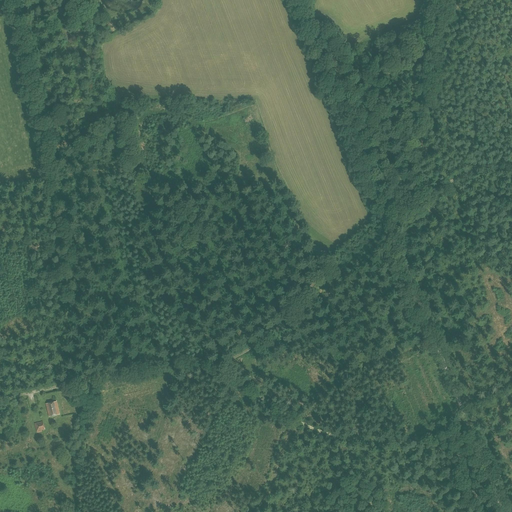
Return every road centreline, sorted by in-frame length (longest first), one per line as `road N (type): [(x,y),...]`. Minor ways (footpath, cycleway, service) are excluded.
road 1 (track): [(140,185),(200,350),(224,371),(337,434),(409,435),(466,419)]
road 2 (track): [(0,399),(157,355),(246,345),(265,336),(364,231),(387,218)]
road 3 (track): [(52,383),(68,269),(57,178),(13,0)]
road 4 (track): [(504,511),(387,218)]
road 5 (track): [(387,218),(299,0)]
road 6 (track): [(266,181),(124,184),(122,169),(57,178)]
road 7 (track): [(487,0),(471,169)]
